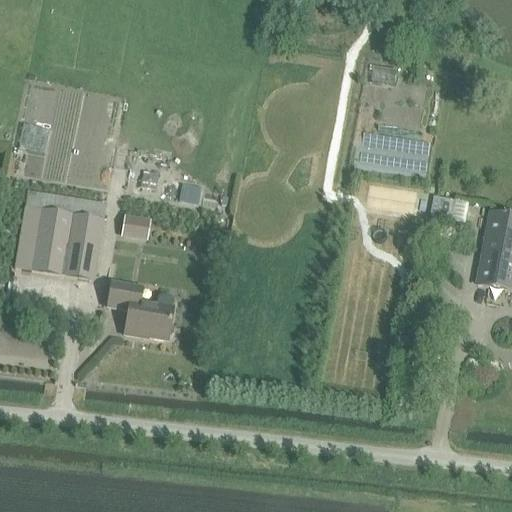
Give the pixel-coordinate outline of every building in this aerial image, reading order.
[(155,193),(157,184),(141,181),(139,190),(155,193)] [(178,204),(198,207),(201,190),(181,187),(178,204)] [(26,202),(25,211),(103,223),(105,214),(26,202)] [(103,223),(25,211),(24,211),(14,272),(94,285),(104,223),(103,223)] [(511,295),(511,221),(490,217),(477,289),(511,295)] [(133,244),(136,221),(123,219),(120,242),(133,244)] [(143,292),(112,287),(109,311),(130,314),(126,338),(169,344),(169,342),(174,338),(175,333),(171,328),(174,313),(173,312),(175,304),(172,300),(163,298),(159,301),(158,310),(141,307),(143,292)]
